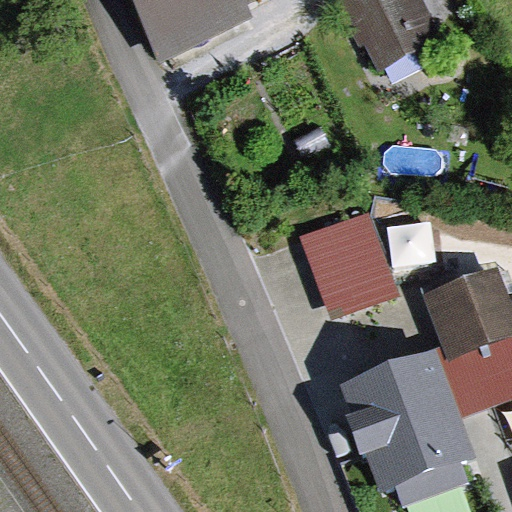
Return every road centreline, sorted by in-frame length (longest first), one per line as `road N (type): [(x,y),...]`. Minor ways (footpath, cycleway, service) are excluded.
road 1 (residential): [(109,0),(323,511)]
road 2 (primary): [(0,316),(134,511)]
